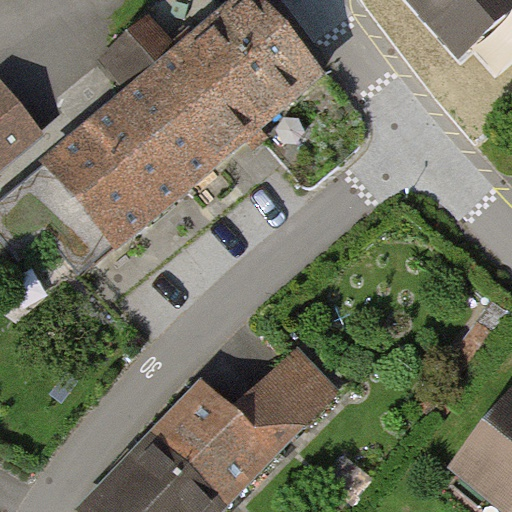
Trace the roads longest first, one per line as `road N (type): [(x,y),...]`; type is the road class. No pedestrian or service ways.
road 1 (unclassified): [(51,511),(157,374),(418,144)]
road 2 (residential): [(314,0),(418,144)]
road 3 (residential): [(418,144),(511,241)]
